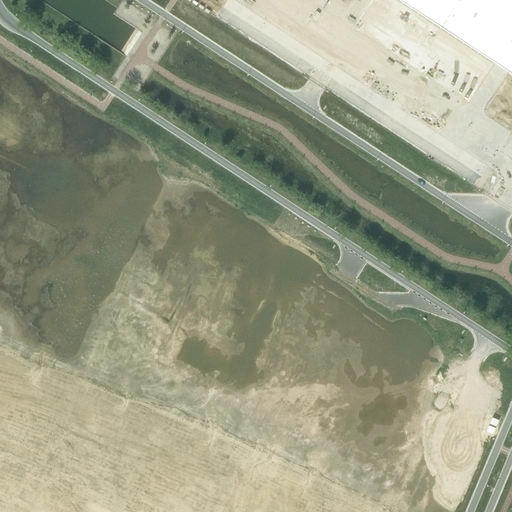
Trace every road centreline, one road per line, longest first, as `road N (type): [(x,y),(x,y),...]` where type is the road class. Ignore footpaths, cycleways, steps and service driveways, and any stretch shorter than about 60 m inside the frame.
road 1 (unclassified): [(0,14),(511,350)]
road 2 (unclassified): [(511,245),(138,0)]
road 3 (unknown): [(341,56),(488,83),(511,99)]
